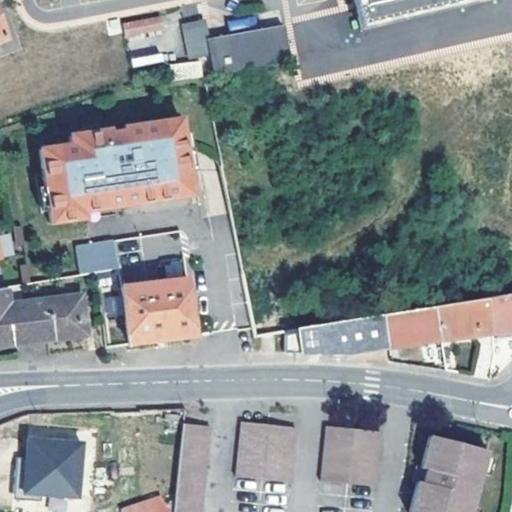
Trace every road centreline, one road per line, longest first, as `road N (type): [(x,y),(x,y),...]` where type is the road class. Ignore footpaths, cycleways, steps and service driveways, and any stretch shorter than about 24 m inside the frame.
road 1 (unclassified): [(0,392),(295,378),(511,406)]
road 2 (unknown): [(224,380),(227,511)]
road 3 (unknown): [(373,511),(380,490),(369,383)]
